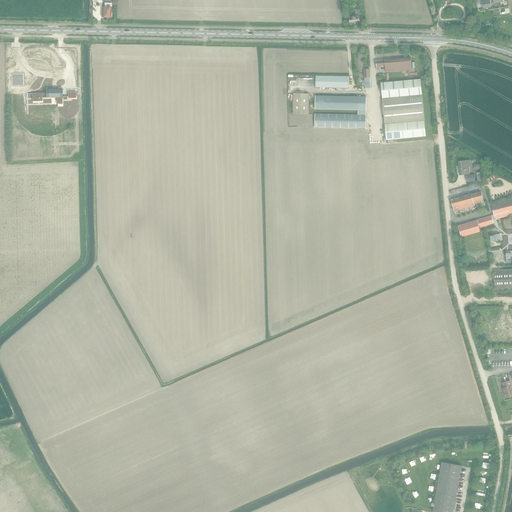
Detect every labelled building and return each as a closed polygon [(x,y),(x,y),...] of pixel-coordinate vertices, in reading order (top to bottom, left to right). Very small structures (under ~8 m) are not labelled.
[(488,0),(481,1),(482,8),(491,7),(490,4),(503,2),(502,0),(488,0)] [(102,7),(101,17),(107,17),(107,18),(110,18),(110,17),(111,17),(111,3),(104,3),(104,7),(102,7)] [(359,20),(362,19),(360,8),(354,9),(355,15),(348,16),(350,24),(359,22),(359,20)] [(381,70),(385,69),(385,72),(411,70),(410,57),(375,60),(376,69),(380,68),(381,70)] [(348,88),(348,76),(316,76),(315,87),(348,88)] [(420,79),(380,82),(386,140),(426,136),(422,93),(421,88),(420,79)] [(46,89),(32,89),(32,93),(40,93),(40,90),(46,90),(46,92),(56,92),(56,99),(60,99),(60,85),(50,85),(50,84),(46,84),(46,89)] [(293,93),(293,114),(308,114),(309,94),(293,93)] [(366,128),(366,97),(315,96),(315,109),(358,109),(358,114),(315,114),(314,127),(366,128)] [(468,166),(470,166),(470,160),(458,161),(458,166),(460,166),(461,174),(469,174),(468,166)] [(481,191),(451,199),(454,211),(474,205),(474,204),(484,202),(483,199),(482,197),(481,191)] [(494,217),(511,212),(511,197),(491,203),(494,217)] [(480,231),(479,227),(493,223),(491,216),(477,220),(457,225),(461,237),(480,231)] [(494,290),(511,289),(511,268),(493,270),(494,290)] [(506,398),(511,395),(511,389),(511,385),(509,380),(502,382),(504,387),(503,388),(506,398)] [(435,511),(452,511),(461,466),(441,462),(432,511),(435,511)]
